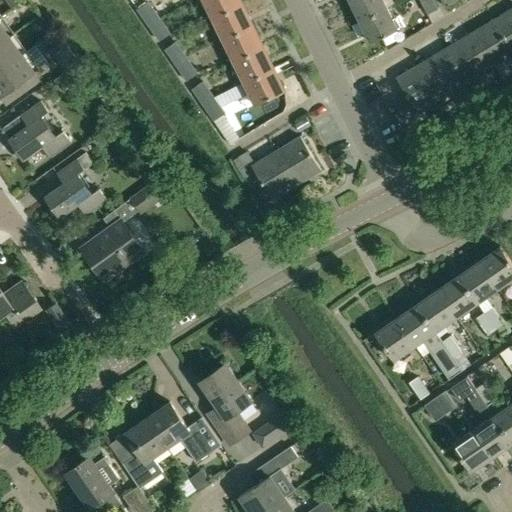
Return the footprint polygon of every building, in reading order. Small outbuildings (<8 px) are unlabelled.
[(146,0),(129,0),(137,9),(147,1),(148,1),(146,0)] [(240,0),(205,0),(213,17),(241,2),(240,0)] [(349,0),(360,21),(387,7),(395,3),(392,0),(349,0)] [(433,0),(420,0),(427,14),(438,9),(433,0)] [(147,1),(137,9),(148,25),(159,17),(153,9),(148,1),(147,1)] [(241,2),(213,17),(224,38),(252,24),(241,2)] [(387,7),(360,21),(371,43),(398,29),(387,7)] [(511,8),(494,20),(511,50),(511,8)] [(159,17),(148,25),(159,41),(170,33),(159,17)] [(53,18),(44,25),(49,33),(59,26),(53,18)] [(511,50),(494,20),(470,34),(490,68),(511,54),(511,50)] [(0,22),(0,42),(10,36),(0,22)] [(252,24),(224,38),(234,60),(263,46),(252,24)] [(470,34),(446,48),(466,82),(490,68),(470,34)] [(0,75),(25,57),(10,36),(0,42),(0,75)] [(176,41),(165,49),(176,65),(187,57),(176,41)] [(54,52),(65,67),(78,58),(67,43),(54,52)] [(263,46),(234,60),(245,81),(273,67),(263,46)] [(446,48),(422,62),(442,97),(466,82),(446,48)] [(25,57),(0,75),(0,96),(0,97),(5,104),(40,79),(34,72),(35,71),(25,57)] [(187,57),(176,65),(187,80),(197,72),(187,57)] [(406,96),(394,103),(407,124),(421,116),(418,111),(442,97),(422,62),(396,78),(406,96)] [(53,80),(60,90),(83,75),(75,64),(53,80)] [(273,67),(245,81),(256,103),(284,89),(273,67)] [(203,81),(192,89),(203,105),(214,97),(203,81)] [(214,97),(203,105),(214,121),(226,112),(214,97)] [(27,125),(8,138),(24,160),(42,147),(50,157),(72,141),(64,130),(57,135),(42,114),(48,110),(41,100),(20,115),(27,125)] [(307,116),(294,124),(299,132),(312,124),(307,116)] [(301,135),(276,150),(297,184),(322,169),(301,135)] [(276,150),(251,165),(272,199),(297,184),(276,150)] [(246,151),(239,155),(245,166),(252,162),(246,151)] [(63,182),(44,196),(60,218),(79,204),(86,215),(108,199),(100,188),(93,193),(79,173),(93,163),(86,152),(56,172),(63,182)] [(154,163),(147,169),(154,179),(159,176),(162,174),(154,163)] [(155,179),(130,197),(131,199),(139,210),(141,214),(158,201),(166,213),(182,202),(162,174),(159,176),(154,179),(155,179)] [(95,242),(83,251),(92,263),(97,260),(109,276),(130,261),(127,258),(142,247),(138,242),(146,236),(140,228),(132,234),(123,222),(121,218),(109,226),(92,239),(95,242)] [(511,261),(501,246),(480,260),(499,288),(511,278),(511,261)] [(480,260),(459,275),(478,302),(499,288),(480,260)] [(459,275),(438,289),(457,317),(478,302),(459,275)] [(0,290),(0,312),(1,312),(9,323),(17,317),(20,321),(39,307),(33,299),(27,289),(20,280),(2,293),(0,290)] [(438,289),(417,303),(436,331),(457,317),(438,289)] [(56,303),(46,310),(60,329),(70,323),(62,312),(56,303)] [(417,303),(396,318),(415,345),(423,340),(430,351),(450,379),(463,370),(455,358),(443,341),(436,331),(417,303)] [(492,307),(485,313),(496,329),(498,328),(502,334),(508,330),(492,307)] [(485,313),(476,319),(487,336),(496,330),(496,329),(485,313)] [(396,318),(375,332),(393,360),(415,345),(396,318)] [(451,335),(443,341),(455,358),(463,352),(451,335)] [(511,352),(509,348),(500,353),(509,366),(511,364),(511,352)] [(213,371),(200,381),(217,406),(207,412),(229,445),(251,430),(238,411),(252,401),(229,366),(225,369),(218,368),(213,371)] [(418,376),(409,382),(421,399),(430,392),(418,376)] [(460,381),(450,388),(459,400),(468,395),(479,411),(486,420),(473,429),(492,457),(511,443),(511,440),(494,415),(487,405),(476,389),(467,376),(460,381)] [(484,383),(476,389),(487,405),(494,415),(511,440),(511,402),(502,409),(484,383)] [(446,390),(435,398),(445,413),(456,405),(446,390)] [(171,401),(147,417),(167,447),(181,438),(197,461),(221,444),(202,416),(188,426),(171,401)] [(140,453),(123,464),(138,485),(140,487),(163,472),(153,457),(167,447),(147,417),(125,432),(127,434),(140,453)] [(270,423),(254,433),(263,447),(279,436),(270,423)] [(473,429),(452,444),(471,472),(492,457),(473,429)] [(256,484),(239,495),(250,511),(260,511),(285,495),(295,488),(281,467),(298,456),(291,446),(259,467),(266,477),(256,484)] [(90,455),(65,472),(90,508),(115,491),(110,484),(119,478),(104,456),(95,463),(90,455)] [(187,495),(196,489),(188,478),(179,484),(187,495)] [(123,495),(134,511),(150,511),(155,509),(140,487),(138,485),(123,495)] [(295,511),(285,495),(260,511),(328,511),(334,508),(327,499),(307,511),(295,511)]
